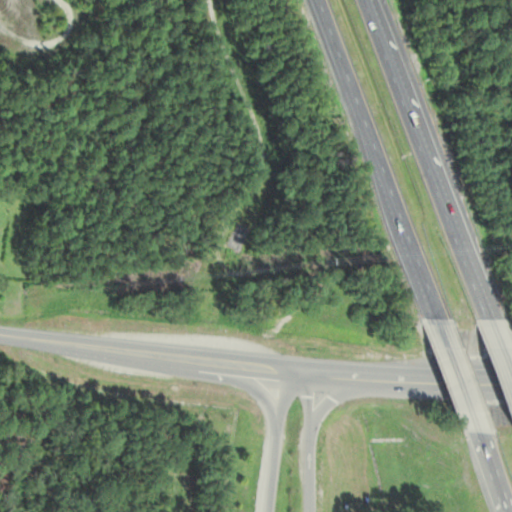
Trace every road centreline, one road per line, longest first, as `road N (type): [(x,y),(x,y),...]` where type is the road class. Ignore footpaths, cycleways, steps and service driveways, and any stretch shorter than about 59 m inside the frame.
road 1 (secondary): [(0,335),(309,373),(511,380)]
road 2 (motorway): [(313,0),(440,335)]
road 3 (motorway): [(488,325),(362,0)]
road 4 (motorway): [(278,370),(267,511)]
road 5 (motorway): [(308,511),(309,373)]
